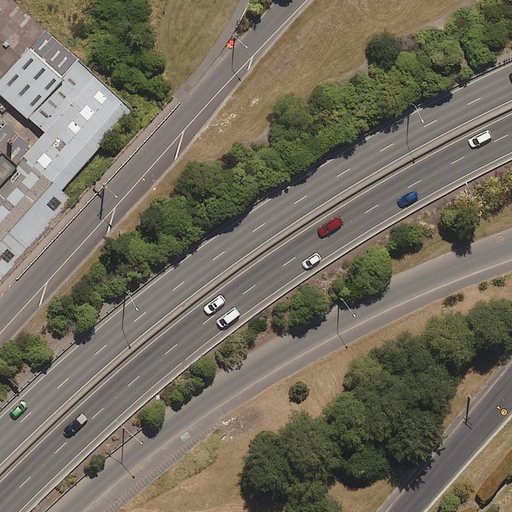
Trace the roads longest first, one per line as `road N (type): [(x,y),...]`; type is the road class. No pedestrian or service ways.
road 1 (motorway): [(511,131),(424,176),(217,310),(0,504)]
road 2 (motorway): [(0,441),(149,306),(270,218),(511,83)]
road 3 (secondary): [(511,243),(293,339),(174,413),(59,511)]
road 4 (secondary): [(0,317),(293,0)]
road 5 (residential): [(511,389),(406,511)]
